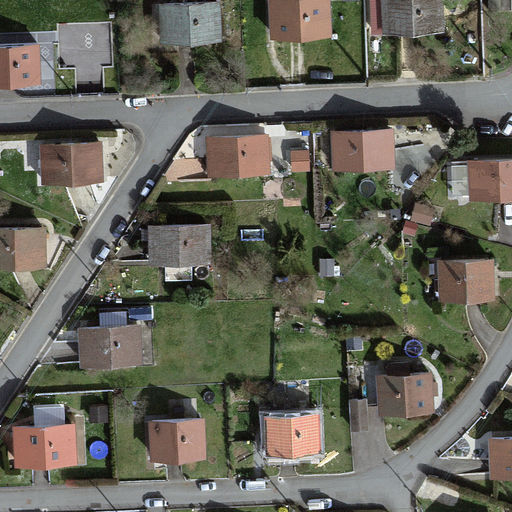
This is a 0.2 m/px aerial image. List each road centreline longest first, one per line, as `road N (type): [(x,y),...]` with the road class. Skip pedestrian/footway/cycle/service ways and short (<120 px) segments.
road 1 (residential): [(0,496),(397,477)]
road 2 (residential): [(169,107),(511,98)]
road 3 (residential): [(0,392),(162,139),(169,107)]
road 4 (residential): [(397,477),(511,342)]
road 5 (residential): [(169,107),(0,112)]
